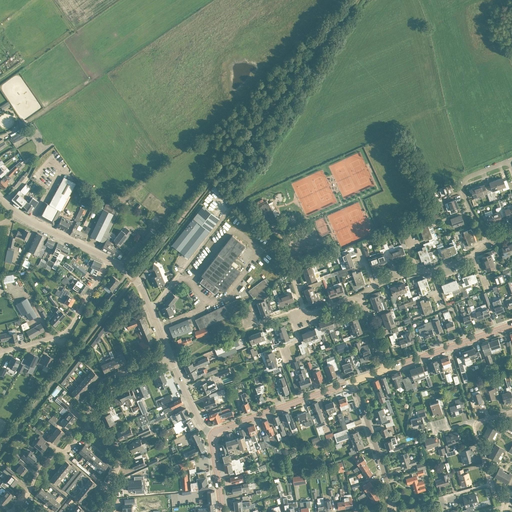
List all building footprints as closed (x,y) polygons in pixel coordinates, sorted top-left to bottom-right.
[(33,122),(22,130),(22,131),(26,136),(37,128),(33,122)] [(15,135),(11,138),(14,143),(18,140),(18,141),(26,136),(22,131),(15,135)] [(8,172),(6,173),(10,177),(13,174),(15,176),(20,171),(15,165),(15,166),(12,168),(8,172)] [(28,173),(26,172),(21,178),(17,182),(19,184),(28,173)] [(65,175),(49,204),(46,203),(44,203),(37,216),(53,225),(75,184),(65,178),(67,176),(65,175)] [(1,179),(0,180),(0,186),(3,189),(6,186),(8,185),(7,183),(9,181),(8,180),(5,176),(2,178),(1,179)] [(503,178),(496,180),(499,189),(502,188),(503,191),(509,188),(506,180),(504,181),(503,178)] [(490,185),(488,186),(492,200),(495,199),(494,196),(496,195),(494,190),(499,189),(496,180),(489,183),(490,185)] [(439,188),(441,196),(445,194),(446,195),(449,194),(448,193),(452,192),(450,184),(439,188)] [(478,187),(481,195),(481,196),(481,198),(485,197),(484,194),(487,193),(490,201),(492,200),(488,186),(485,187),(484,185),(478,187)] [(221,191),(215,186),(212,190),(217,195),(221,191)] [(474,198),(480,195),(481,195),(478,187),(471,189),(474,198)] [(17,193),(11,199),(21,207),(23,205),(26,201),(23,198),(24,197),(23,197),(24,195),(19,190),(17,193)] [(225,191),(223,193),(232,201),(234,199),(225,191)] [(26,201),(23,205),(25,208),(24,210),(29,213),(31,209),(32,209),(34,207),(37,201),(32,198),(29,203),(26,201)] [(442,201),(436,203),(437,206),(439,205),(440,206),(445,204),(445,205),(446,208),(449,207),(451,210),(450,211),(451,214),(457,212),(456,209),(458,208),(455,200),(450,202),(449,198),(446,199),(442,201)] [(111,212),(113,208),(117,200),(115,199),(112,202),(110,201),(109,202),(108,202),(107,203),(106,203),(103,209),(90,236),(100,241),(113,213),(111,212)] [(264,202),(255,206),(264,224),(274,218),(275,218),(274,217),(275,216),(269,203),(269,204),(267,200),(267,201),(264,202)] [(172,245),(174,247),(188,258),(207,235),(219,219),(203,206),(172,245)] [(493,214),(492,214),(495,223),(502,220),(501,217),(504,216),(501,210),(500,207),(496,208),(496,209),(497,212),(493,214)] [(80,208),(74,220),(76,222),(78,222),(82,214),(84,210),(83,210),(80,208)] [(108,232),(119,211),(113,208),(111,212),(113,213),(100,241),(103,242),(104,241),(105,242),(109,233),(108,232)] [(493,214),(492,210),(482,214),(484,219),(486,218),(489,225),(495,223),(492,214),(493,214)] [(434,218),(429,220),(430,223),(432,222),(441,219),(439,213),(433,216),(434,218)] [(453,215),(451,216),(443,218),(442,219),(443,221),(447,219),(448,222),(452,221),(454,227),(458,225),(462,223),(461,219),(462,219),(461,215),(454,217),(453,215)] [(57,226),(65,231),(71,221),(70,221),(69,223),(65,220),(65,219),(61,217),(61,218),(59,216),(57,221),(59,222),(57,226)] [(70,233),(77,237),(81,229),(82,227),(75,223),(70,233)] [(420,229),(422,234),(433,230),(434,228),(433,227),(432,227),(431,223),(422,226),(423,228),(420,229)] [(121,230),(113,240),(120,245),(123,241),(127,236),(128,236),(131,232),(126,228),(123,232),(121,230)] [(465,235),(466,239),(474,236),(472,231),(471,231),(471,229),(468,231),(467,228),(462,230),(458,231),(460,234),(461,233),(462,237),(465,235)] [(81,229),(77,237),(84,240),(87,235),(89,230),(86,229),(85,231),(81,229)] [(27,240),(28,237),(30,232),(25,230),(23,233),(18,231),(16,235),(21,237),(27,240)] [(146,246),(155,234),(150,230),(141,242),(146,246)] [(433,230),(422,234),(424,238),(425,238),(425,240),(428,239),(429,239),(430,241),(434,240),(436,239),(437,239),(435,235),(434,233),(435,231),(434,230),(433,230)] [(40,251),(46,237),(37,232),(28,251),(30,252),(39,256),(41,251),(40,251)] [(219,289),(224,293),(245,267),(235,259),(246,245),(232,235),(218,254),(202,275),(204,277),(200,282),(215,294),(219,289)] [(476,241),(474,236),(466,239),(467,242),(464,243),(465,246),(464,247),(465,250),(474,246),(473,244),(474,243),(473,241),(476,241)] [(11,263),(15,248),(13,248),(15,238),(11,237),(9,247),(5,262),(11,263)] [(55,241),(48,238),(44,244),(49,247),(43,259),(46,260),(52,248),(55,241)] [(449,243),(450,246),(447,247),(450,255),(455,254),(455,253),(457,252),(456,251),(459,250),(454,238),(452,239),(452,242),(449,243)] [(56,256),(58,251),(59,252),(63,245),(58,242),(54,249),(55,249),(53,254),(56,256)] [(421,250),(418,251),(420,256),(428,253),(427,250),(430,249),(428,245),(429,245),(428,242),(423,244),(424,247),(420,248),(421,250)] [(108,244),(107,244),(105,243),(103,246),(106,247),(104,251),(112,255),(116,248),(108,244)] [(386,244),(383,245),(385,248),(388,257),(391,256),(391,258),(392,259),(394,259),(398,258),(396,250),(394,247),(389,249),(386,244)] [(397,246),(394,247),(396,250),(398,258),(403,256),(403,255),(405,254),(401,244),(398,246),(397,246)] [(56,260),(52,267),(55,270),(60,262),(61,260),(61,261),(64,254),(66,255),(70,248),(63,245),(59,252),(57,256),(56,258),(57,259),(56,260)] [(443,255),(444,258),(450,255),(447,247),(444,248),(443,245),(437,248),(440,256),(443,255)] [(508,255),(511,254),(508,245),(502,247),(503,251),(500,252),(503,260),(509,258),(508,255)] [(379,253),(376,254),(380,265),(387,262),(389,261),(388,257),(385,248),(381,249),(380,250),(381,252),(379,253)] [(346,250),(336,254),(339,263),(340,263),(352,259),(349,252),(348,253),(347,252),(347,253),(346,250)] [(493,261),(491,255),(493,254),(492,251),(484,253),(485,257),(482,258),(485,264),(493,261)] [(428,253),(420,256),(422,261),(423,260),(424,260),(426,264),(426,265),(431,263),(430,260),(433,258),(432,255),(431,252),(428,253)] [(380,265),(376,254),(369,256),(373,267),(380,265)] [(90,273),(92,273),(96,276),(102,264),(90,258),(87,265),(92,268),(90,273)] [(41,259),(37,267),(38,268),(43,266),(44,265),(44,266),(47,262),(42,259),(41,259)] [(352,266),(354,265),(352,259),(340,263),(341,265),(345,264),(346,268),(352,266)] [(22,265),(28,268),(30,262),(24,260),(22,265)] [(499,270),(496,260),(493,261),(485,264),(487,271),(492,269),(493,272),(499,270)] [(64,264),(63,265),(66,268),(71,272),(74,268),(71,266),(69,264),(68,264),(65,262),(64,264)] [(165,283),(163,278),(158,267),(154,263),(149,269),(152,272),(154,277),(151,278),(155,287),(165,283)] [(314,265),(303,269),(305,276),(314,272),(312,269),(315,268),(314,265)] [(353,269),(352,266),(346,268),(337,271),(338,274),(340,273),(346,271),(350,270),(353,269)] [(497,284),(507,280),(505,274),(510,272),(508,266),(502,269),(503,271),(502,271),(504,274),(495,277),(497,284)] [(81,267),(78,271),(84,276),(87,271),(81,267)] [(314,272),(305,276),(307,282),(312,281),(316,279),(320,277),(318,271),(314,272)] [(353,280),(355,279),(363,276),(361,271),(358,272),(356,273),(355,271),(349,273),(350,277),(352,277),(354,276),(355,279),(353,279),(353,280)] [(4,284),(14,281),(13,274),(2,276),(4,284)] [(472,274),(467,276),(470,284),(473,283),(475,286),(478,285),(478,286),(482,285),(480,278),(476,279),(474,274),(472,275),(472,274)] [(70,275),(68,278),(72,281),(86,290),(88,287),(88,286),(89,286),(82,282),(81,282),(70,275)] [(65,276),(62,279),(66,282),(67,283),(69,284),(69,285),(72,287),(76,290),(79,292),(83,295),(86,290),(72,281),(68,278),(65,276)] [(353,279),(348,281),(352,284),(353,283),(355,290),(363,286),(362,284),(365,283),(364,281),(363,276),(355,279),(353,280),(353,279)] [(416,286),(419,285),(420,288),(428,285),(426,280),(425,278),(423,279),(422,276),(413,280),(414,283),(415,282),(416,286)] [(463,291),(463,292),(465,298),(467,297),(467,299),(471,298),(470,296),(469,297),(466,289),(472,287),(470,284),(467,276),(463,278),(464,280),(462,281),(462,282),(459,282),(462,291),(463,291)] [(112,291),(119,282),(113,277),(108,283),(107,282),(105,285),(112,291)] [(268,281),(266,278),(248,291),(254,298),(255,297),(266,289),(270,286),(267,282),(268,281)] [(304,290),(307,296),(315,293),(312,287),(322,284),(321,280),(312,283),(312,284),(308,285),(309,288),(304,290)] [(463,291),(462,291),(459,282),(457,283),(455,280),(449,283),(453,294),(459,292),(460,292),(463,291)] [(506,299),(506,300),(503,301),(504,304),(505,307),(508,306),(509,308),(511,307),(511,288),(509,281),(506,283),(511,296),(509,297),(509,298),(506,299)] [(407,291),(404,283),(397,286),(400,294),(404,293),(405,296),(408,295),(409,298),(412,297),(410,290),(407,291)] [(449,294),(450,295),(453,294),(449,283),(442,285),(443,288),(440,289),(444,298),(447,297),(446,296),(449,294)] [(288,293),(284,294),(285,295),(288,303),(294,301),(291,292),(294,291),(291,284),(289,284),(290,288),(286,289),(288,293)] [(344,292),(341,285),(334,287),(337,295),(338,296),(341,294),(344,292)] [(427,291),(430,290),(428,285),(420,288),(421,290),(418,292),(420,296),(423,294),(428,293),(427,291)] [(334,287),(334,286),(330,287),(327,288),(330,297),(334,296),(334,297),(337,296),(337,295),(334,287)] [(398,298),(397,295),(400,294),(397,286),(391,288),(394,296),(391,297),(394,307),(397,306),(395,302),(396,302),(395,299),(398,298)] [(69,295),(71,292),(63,288),(58,296),(65,300),(64,302),(70,306),(75,299),(69,295)] [(266,289),(255,297),(257,299),(259,302),(257,303),(260,309),(270,305),(277,303),(276,301),(276,299),(269,301),(269,302),(269,303),(266,304),(265,300),(264,299),(270,295),(267,292),(266,289)] [(373,297),(371,298),(373,304),(384,300),(384,301),(384,300),(383,298),(380,299),(378,295),(381,294),(380,291),(371,294),(372,295),(372,294),(373,297),(372,297),(373,297)] [(315,293),(307,296),(309,303),(310,302),(311,305),(319,302),(318,299),(320,299),(318,296),(317,292),(315,293)] [(172,304),(178,298),(173,294),(166,302),(168,306),(162,309),(166,317),(175,313),(173,310),(174,309),(172,304)] [(287,303),(287,304),(288,303),(285,295),(284,294),(278,297),(279,300),(281,305),(287,303)] [(54,300),(50,295),(48,297),(56,307),(58,305),(54,300)] [(485,304),(480,306),(481,310),(484,316),(484,317),(490,315),(489,310),(488,308),(491,307),(487,296),(483,297),(485,304)] [(490,302),(489,302),(493,311),(495,310),(496,313),(500,311),(504,310),(503,310),(501,304),(504,304),(502,298),(501,298),(490,302)] [(22,316),(26,314),(29,320),(36,316),(26,299),(16,305),(22,316)] [(241,299),(238,300),(237,299),(200,317),(195,319),(200,329),(205,327),(206,327),(232,314),(244,305),(241,299)] [(422,308),(431,305),(429,300),(426,301),(426,299),(417,302),(419,306),(421,305),(422,308)] [(467,300),(468,302),(470,306),(469,306),(472,313),(476,312),(476,314),(478,318),(478,319),(484,317),(484,316),(481,310),(478,311),(477,307),(477,308),(475,308),(474,307),(473,305),(471,299),(469,299),(467,300)] [(384,300),(373,304),(375,311),(377,310),(377,311),(378,310),(380,309),(381,312),(387,310),(388,310),(384,300),(384,301),(384,300)] [(270,305),(260,309),(262,316),(264,315),(264,316),(265,315),(270,313),(268,309),(271,308),(270,306),(270,305)] [(432,310),(431,305),(422,308),(419,309),(422,316),(433,312),(432,310)] [(37,307),(44,318),(46,316),(40,306),(37,307)] [(58,308),(53,314),(60,320),(65,315),(61,312),(59,309),(58,308)] [(448,309),(442,311),(443,314),(445,319),(446,318),(447,318),(449,323),(446,324),(446,325),(448,330),(455,328),(451,317),(449,312),(448,309)] [(390,311),(382,314),(384,321),(393,318),(390,311)] [(470,315),(466,317),(464,312),(461,313),(465,324),(472,321),(470,315)] [(49,320),(55,326),(60,320),(53,314),(51,317),(49,320)] [(129,322),(126,325),(128,330),(137,326),(139,331),(144,342),(141,343),(138,344),(140,349),(142,353),(156,347),(143,316),(129,322)] [(190,318),(174,325),(169,327),(174,338),(192,331),(189,324),(192,323),(190,318)] [(326,320),(330,332),(332,339),(337,337),(334,329),(339,327),(338,326),(337,323),(337,320),(334,321),(333,318),(326,320)] [(346,322),(344,323),(346,327),(349,325),(350,325),(351,328),(360,325),(357,318),(348,322),(346,322)] [(387,328),(395,325),(399,323),(398,320),(394,322),(393,318),(384,321),(387,328)] [(424,325),(418,327),(420,333),(423,332),(425,335),(426,338),(434,335),(433,333),(436,332),(436,333),(443,331),(439,319),(432,322),(432,321),(424,324),(424,325)] [(322,331),(325,330),(326,333),(330,332),(326,320),(319,323),(322,331)] [(25,322),(21,324),(23,331),(29,328),(26,322),(25,322)] [(30,338),(44,330),(40,324),(27,332),(30,338)] [(351,332),(350,333),(351,336),(352,339),(357,337),(356,335),(357,334),(362,332),(360,325),(351,328),(353,332),(351,332)] [(276,334),(279,332),(280,334),(287,332),(284,326),(274,329),(276,334)] [(395,328),(390,330),(392,334),(393,333),(399,331),(403,329),(402,326),(398,327),(395,328)] [(206,327),(195,331),(197,338),(208,334),(206,327)] [(316,332),(315,329),(309,332),(312,342),(319,340),(319,339),(321,338),(320,334),(319,331),(316,332)] [(416,336),(413,330),(405,333),(405,334),(407,338),(406,338),(409,344),(414,342),(412,337),(416,336)] [(263,331),(256,334),(258,341),(260,344),(263,343),(264,342),(266,342),(267,343),(270,342),(269,339),(269,338),(267,333),(264,335),(263,332),(263,331)] [(17,335),(16,332),(9,334),(8,334),(9,340),(10,343),(18,341),(18,340),(23,339),(22,334),(17,335)] [(279,343),(289,339),(287,332),(280,334),(281,337),(278,338),(279,343)] [(309,332),(302,334),(304,340),(306,344),(312,342),(309,332)] [(1,341),(9,340),(8,334),(9,334),(9,333),(0,334),(0,338),(1,339),(1,341)] [(257,346),(255,342),(258,341),(256,334),(249,336),(253,347),(257,346)] [(401,336),(395,339),(396,342),(400,341),(402,347),(409,344),(406,338),(407,338),(405,334),(401,335),(401,336)] [(181,341),(180,338),(175,340),(177,347),(192,341),(191,338),(186,339),(181,341)] [(488,365),(486,365),(487,369),(494,367),(490,354),(502,350),(501,349),(501,347),(498,339),(488,342),(481,344),(488,364),(488,365)] [(233,341),(215,349),(217,355),(219,359),(236,351),(237,351),(233,342),(233,341)] [(367,344),(361,347),(360,343),(359,341),(354,343),(357,353),(360,352),(362,351),(366,360),(369,359),(368,356),(371,354),(367,344)] [(336,347),(339,353),(349,349),(346,343),(336,347)] [(258,354),(257,350),(254,351),(253,347),(250,349),(253,356),(258,354)] [(476,353),(474,348),(468,351),(471,360),(472,362),(475,361),(474,358),(477,357),(481,356),(479,351),(476,353)] [(269,350),(258,354),(259,357),(262,356),(264,362),(267,361),(275,358),(272,352),(271,353),(269,350)] [(463,356),(457,358),(461,372),(465,371),(466,371),(465,368),(466,365),(472,363),(472,362),(471,360),(468,351),(462,353),(463,356)] [(26,360),(25,363),(26,363),(30,365),(27,372),(32,374),(36,365),(35,364),(38,357),(35,356),(33,355),(34,355),(30,353),(26,360)] [(127,364),(125,359),(122,353),(119,355),(117,356),(118,358),(121,365),(124,363),(124,365),(127,364)] [(44,360),(41,358),(38,364),(43,367),(45,364),(49,366),(53,358),(47,355),(44,360)] [(20,360),(19,360),(19,359),(16,358),(12,356),(6,368),(8,369),(8,371),(13,374),(15,369),(15,370),(16,369),(18,365),(20,360)] [(113,356),(110,357),(112,361),(112,360),(115,367),(121,365),(118,358),(115,359),(113,356)] [(345,358),(347,363),(342,365),(345,372),(353,369),(351,365),(354,364),(351,356),(345,358)] [(447,365),(448,367),(451,366),(450,362),(448,356),(441,359),(443,367),(447,365)] [(105,359),(107,363),(110,370),(115,367),(112,360),(112,361),(110,357),(105,359)] [(185,366),(187,372),(192,370),(210,362),(207,357),(198,361),(199,363),(193,365),(192,363),(185,366)] [(267,368),(264,369),(265,373),(276,369),(275,366),(277,365),(276,362),(277,362),(276,358),(275,358),(267,361),(268,365),(266,366),(267,368)] [(339,369),(340,369),(335,358),(327,361),(327,366),(325,367),(329,378),(333,377),(336,376),(334,371),(339,369)] [(429,366),(426,367),(428,373),(433,372),(440,369),(436,360),(430,363),(428,364),(429,366)] [(107,371),(110,370),(107,363),(101,365),(105,374),(108,373),(107,371)] [(307,378),(304,369),(303,369),(302,365),(300,366),(301,370),(307,386),(312,384),(310,377),(307,378)] [(416,368),(420,379),(426,377),(425,375),(425,374),(422,365),(416,368)] [(313,372),(314,376),(313,376),(314,379),(315,379),(317,383),(324,380),(319,367),(315,369),(314,368),(312,369),(313,372)] [(203,375),(204,378),(218,372),(217,368),(208,372),(206,369),(198,372),(197,369),(188,373),(191,380),(203,375)] [(220,377),(231,373),(229,368),(218,373),(220,377)] [(414,381),(420,379),(416,368),(410,370),(414,381)] [(299,381),(302,388),(307,386),(301,370),(298,371),(300,377),(296,379),(297,382),(299,381)] [(92,371),(88,375),(93,380),(95,378),(97,379),(99,377),(92,371)] [(400,372),(391,375),(393,379),(396,388),(401,386),(399,382),(403,381),(406,390),(411,388),(412,392),(415,392),(412,384),(411,383),(411,382),(408,383),(406,378),(403,379),(400,372)] [(164,373),(156,376),(159,384),(158,384),(161,389),(164,388),(165,388),(165,387),(168,386),(166,381),(167,381),(164,373)] [(84,380),(89,385),(93,380),(88,375),(84,380)] [(263,381),(261,375),(254,378),(256,384),(263,381)] [(504,375),(506,384),(507,383),(508,387),(506,388),(508,394),(502,395),(504,401),(504,402),(505,402),(505,404),(511,401),(511,395),(510,388),(511,387),(511,385),(509,375),(504,375)] [(385,377),(381,378),(386,393),(387,398),(392,396),(390,392),(385,377)] [(494,388),(485,391),(487,395),(488,400),(495,398),(494,394),(496,394),(495,391),(498,390),(496,385),(494,377),(491,378),(490,378),(491,381),(493,381),(493,383),(492,383),(494,387),(494,388)] [(289,393),(283,378),(279,379),(281,386),(279,387),(282,395),(289,393)] [(387,403),(386,401),(378,379),(373,381),(375,389),(376,388),(378,391),(377,392),(382,405),(387,403)] [(80,384),(85,389),(89,385),(84,380),(80,384)] [(143,382),(136,385),(137,388),(138,391),(141,397),(148,394),(147,390),(145,385),(144,385),(143,382)] [(204,395),(209,393),(218,389),(215,382),(208,385),(206,382),(200,385),(204,395)] [(75,389),(81,394),(85,389),(80,384),(75,389)] [(59,385),(51,394),(56,398),(60,391),(64,394),(67,391),(59,385)] [(255,395),(258,403),(259,403),(260,403),(262,403),(262,401),(265,400),(262,393),(266,391),(263,385),(256,387),(258,394),(255,395)] [(79,396),(81,394),(75,389),(71,393),(78,400),(80,397),(79,396)] [(123,391),(130,406),(132,405),(132,403),(130,399),(132,398),(133,400),(136,398),(135,395),(133,392),(131,394),(128,389),(123,391)] [(206,409),(216,405),(213,396),(217,395),(218,396),(225,393),(224,390),(217,392),(209,395),(210,397),(209,398),(210,399),(203,401),(206,409)] [(125,401),(128,407),(130,406),(123,391),(118,393),(121,398),(118,399),(121,405),(123,404),(123,402),(125,401)] [(475,402),(475,404),(482,401),(479,391),(476,392),(476,394),(473,395),(474,400),(474,402),(475,402)] [(242,404),(245,412),(246,412),(248,412),(248,411),(251,410),(248,402),(251,401),(247,393),(241,395),(245,403),(242,404)] [(171,394),(161,399),(163,404),(173,399),(171,394)] [(62,401),(63,400),(59,396),(58,398),(57,397),(55,400),(63,408),(66,409),(68,406),(62,401)] [(341,406),(340,406),(341,410),(346,408),(345,405),(348,404),(346,397),(339,400),(341,406)] [(431,405),(433,413),(433,414),(438,413),(439,416),(443,415),(442,411),(441,407),(444,406),(441,397),(436,399),(437,403),(431,405)] [(142,398),(137,401),(143,414),(148,412),(142,398)] [(171,406),(163,410),(164,411),(162,412),(163,414),(165,413),(177,407),(176,407),(183,403),(181,398),(174,402),(170,403),(171,406)] [(456,405),(450,407),(452,415),(459,413),(463,412),(461,405),(464,404),(462,398),(457,400),(455,400),(456,405)] [(105,405),(100,407),(103,413),(105,412),(111,410),(112,409),(108,401),(104,403),(105,405)] [(317,414),(311,416),(312,418),(312,419),(315,418),(317,417),(322,415),(319,406),(317,402),(312,404),(313,408),(315,411),(316,411),(317,414)] [(325,404),(327,409),(329,417),(333,415),(332,413),(336,411),(333,402),(325,404)] [(175,420),(176,423),(190,416),(186,408),(176,413),(174,414),(176,419),(175,420)] [(214,424),(234,417),(234,415),(235,415),(234,411),(232,411),(232,410),(229,411),(228,409),(221,411),(209,415),(211,419),(212,419),(214,424)] [(373,413),(374,416),(375,416),(376,420),(377,419),(378,423),(386,420),(387,423),(393,421),(391,415),(385,415),(383,409),(377,411),(377,410),(374,411),(374,412),(373,412),(374,413),(373,413)] [(418,417),(411,419),(411,420),(412,424),(412,426),(420,423),(421,427),(422,429),(426,428),(422,417),(426,415),(425,411),(424,409),(417,411),(416,411),(418,417)] [(64,412),(62,414),(63,415),(65,417),(72,423),(76,417),(67,410),(65,412),(64,412)] [(106,415),(101,417),(104,422),(119,416),(118,415),(117,413),(112,415),(111,413),(113,413),(111,410),(105,412),(106,415)] [(143,415),(137,417),(139,421),(138,421),(141,425),(142,425),(146,423),(147,422),(146,422),(151,420),(148,412),(143,414),(143,415)] [(293,435),(298,433),(297,431),(298,431),(295,423),(294,424),(292,420),(291,415),(289,415),(288,412),(283,414),(285,422),(288,420),(293,435)] [(298,417),(299,417),(301,423),(304,421),(306,427),(313,424),(311,418),(308,419),(305,412),(298,415),(298,417)] [(343,430),(347,429),(348,429),(346,424),(342,412),(337,414),(343,430)] [(151,420),(146,422),(147,422),(147,423),(150,431),(152,430),(153,429),(151,424),(157,421),(163,418),(166,416),(165,413),(163,414),(161,415),(156,418),(151,420)] [(62,414),(58,419),(60,421),(61,422),(61,423),(64,425),(68,428),(72,423),(65,417),(63,415),(62,414)] [(60,421),(53,415),(51,418),(49,416),(48,416),(57,424),(60,421)] [(317,423),(315,424),(316,429),(318,432),(323,430),(322,426),(326,425),(322,415),(317,417),(315,418),(317,423)] [(48,420),(55,426),(57,424),(48,416),(47,418),(49,419),(48,420)] [(119,416),(104,422),(106,427),(111,425),(112,428),(118,425),(117,422),(115,423),(114,421),(120,418),(119,416)] [(278,424),(282,436),(286,435),(282,422),(280,423),(278,416),(273,418),(275,425),(278,424)] [(175,426),(162,432),(165,438),(175,433),(177,432),(179,431),(180,431),(184,428),(186,431),(195,426),(191,419),(190,419),(189,417),(176,423),(177,423),(174,424),(175,426)] [(267,420),(262,422),(264,429),(265,429),(266,432),(268,431),(270,436),(274,434),(271,426),(270,427),(267,420)] [(143,430),(137,432),(139,435),(141,434),(141,435),(150,431),(147,423),(141,426),(143,430)] [(494,435),(496,432),(497,433),(499,429),(490,424),(486,431),(494,435)] [(254,425),(248,427),(250,431),(253,441),(253,442),(255,447),(256,450),(261,448),(266,446),(264,441),(259,443),(258,443),(257,441),(256,437),(258,436),(257,433),(256,429),(254,425)] [(124,429),(124,430),(117,433),(120,440),(133,434),(130,426),(124,429)] [(54,431),(52,429),(51,431),(53,433),(59,438),(64,432),(58,427),(54,431)] [(388,431),(387,428),(381,430),(383,437),(392,434),(391,430),(388,431)] [(350,438),(352,443),(361,440),(358,432),(350,435),(347,429),(343,430),(334,434),(337,443),(340,442),(350,438)] [(48,439),(55,444),(59,438),(53,433),(51,431),(49,434),(51,436),(48,439)] [(483,437),(492,442),(494,439),(493,438),(494,435),(486,431),(483,437)] [(198,432),(191,435),(192,437),(194,442),(195,444),(202,441),(198,432)] [(245,432),(243,433),(244,436),(248,449),(249,453),(256,451),(256,450),(255,447),(253,442),(250,434),(246,435),(245,432)] [(453,435),(446,437),(449,445),(452,444),(452,443),(460,440),(458,435),(459,435),(458,434),(457,432),(453,433),(453,435)] [(240,434),(241,437),(237,438),(241,451),(248,449),(244,436),(243,433),(240,434)] [(43,443),(46,440),(41,436),(40,435),(37,438),(39,440),(34,445),(42,452),(47,446),(43,443)] [(262,437),(264,441),(266,446),(270,445),(270,444),(267,435),(262,437)] [(234,439),(233,436),(230,437),(236,453),(241,451),(237,438),(234,439)] [(230,455),(236,453),(230,437),(228,438),(229,441),(226,442),(229,452),(230,455)] [(320,442),(317,443),(319,446),(331,442),(329,437),(320,440),(321,442),(320,442)] [(389,441),(384,443),(387,450),(391,448),(394,448),(393,445),(397,444),(395,437),(391,438),(392,441),(389,441)] [(438,444),(437,439),(436,439),(436,438),(432,439),(432,438),(425,440),(427,449),(432,447),(431,446),(438,444)] [(129,445),(129,446),(130,449),(131,449),(132,452),(137,450),(139,449),(140,450),(144,448),(146,447),(147,447),(145,443),(142,444),(140,439),(136,441),(136,442),(134,443),(133,443),(129,445)] [(355,450),(363,447),(361,440),(352,443),(353,447),(350,448),(351,451),(349,452),(350,455),(356,453),(355,450)] [(187,452),(184,454),(186,458),(190,457),(201,451),(205,450),(206,449),(202,441),(195,444),(194,445),(195,448),(191,450),(189,451),(187,452)] [(222,454),(229,452),(226,442),(223,443),(223,444),(220,445),(219,445),(222,454)] [(85,444),(79,452),(83,455),(88,449),(86,448),(87,446),(85,444)] [(505,449),(496,444),(492,451),(500,455),(502,452),(503,453),(505,449)] [(461,459),(462,464),(465,463),(474,460),(470,449),(461,451),(460,448),(449,451),(446,452),(447,456),(460,453),(460,455),(461,455),(462,459),(461,459)] [(83,455),(81,458),(83,460),(86,457),(88,459),(93,453),(88,449),(83,455)] [(25,452),(21,457),(27,462),(29,460),(33,463),(38,457),(30,451),(28,454),(25,452)] [(500,459),(498,458),(500,455),(492,451),(489,457),(498,462),(500,459)] [(231,457),(230,455),(229,452),(222,454),(223,456),(225,463),(230,461),(229,457),(231,457)] [(88,459),(86,462),(90,466),(93,463),(98,457),(93,453),(88,459)] [(410,461),(407,453),(400,455),(402,461),(401,461),(403,467),(402,467),(402,468),(403,467),(403,468),(411,465),(416,463),(415,460),(410,461)] [(135,460),(131,462),(134,469),(146,465),(144,460),(144,459),(143,457),(142,457),(141,454),(134,457),(135,460)] [(356,460),(356,461),(359,466),(365,462),(366,461),(363,456),(359,458),(357,455),(354,457),(356,460)] [(93,463),(90,466),(93,468),(95,465),(97,467),(102,461),(98,457),(93,463)] [(23,475),(27,469),(24,466),(26,464),(22,461),(20,459),(16,464),(19,467),(16,470),(23,475)] [(244,471),(243,469),(239,459),(230,461),(225,463),(224,463),(225,472),(233,471),(233,470),(235,469),(235,471),(236,474),(244,471)] [(62,462),(64,463),(62,466),(67,470),(70,467),(74,471),(77,468),(72,464),(71,465),(64,460),(62,462)] [(97,467),(95,470),(98,472),(100,469),(102,471),(108,464),(106,462),(105,463),(102,461),(97,467)] [(193,461),(187,462),(189,469),(188,469),(190,474),(191,482),(190,482),(191,490),(192,490),(209,487),(206,471),(196,473),(195,467),(193,461)] [(176,472),(188,469),(189,469),(187,462),(174,465),(176,472)] [(359,471),(361,469),(363,471),(369,468),(365,462),(359,466),(353,470),(355,472),(358,470),(359,471)] [(259,467),(261,473),(268,470),(265,464),(259,467)] [(4,469),(3,471),(8,475),(4,479),(7,481),(13,486),(15,483),(16,483),(18,480),(12,475),(14,472),(7,466),(5,469),(4,469)] [(65,476),(66,474),(65,473),(67,470),(62,466),(58,470),(65,476)] [(258,466),(247,470),(244,471),(245,475),(248,474),(259,470),(258,468),(259,468),(258,466)] [(367,477),(373,474),(369,468),(363,471),(367,477)] [(495,477),(501,481),(505,473),(502,471),(503,469),(500,468),(495,477)] [(467,473),(464,474),(463,469),(457,471),(458,476),(459,476),(462,486),(471,484),(470,479),(469,480),(467,473)] [(62,477),(63,478),(65,476),(58,470),(54,475),(60,480),(62,477)] [(181,473),(182,490),(189,489),(188,473),(181,473)] [(447,473),(441,475),(442,479),(436,481),(438,490),(442,489),(441,486),(449,484),(448,480),(449,479),(447,473)] [(509,474),(505,473),(501,481),(507,484),(511,475),(511,474),(509,473),(509,474)] [(293,477),(294,485),(306,483),(305,474),(293,477)] [(48,478),(56,484),(60,480),(54,475),(52,477),(51,476),(48,478)] [(236,482),(236,483),(244,481),(242,475),(230,478),(232,483),(236,482)] [(134,480),(127,481),(128,490),(135,490),(135,493),(145,493),(145,489),(142,489),(141,480),(144,480),(144,479),(144,476),(134,476),(134,480)] [(415,493),(426,490),(424,485),(423,480),(418,482),(418,481),(416,476),(406,479),(408,484),(412,483),(414,489),(413,489),(414,490),(414,489),(415,493)] [(86,481),(85,483),(93,489),(95,487),(94,487),(96,484),(90,479),(87,482),(86,481)] [(364,493),(366,492),(367,491),(372,487),(373,487),(370,481),(366,484),(364,481),(361,483),(363,486),(361,488),(364,493)] [(254,482),(251,484),(251,482),(243,484),(244,485),(241,485),(241,486),(232,487),(234,494),(245,492),(245,489),(256,487),(254,482)] [(90,491),(92,492),(93,489),(85,483),(83,485),(84,486),(82,488),(88,493),(90,491)] [(370,497),(376,493),(372,487),(367,491),(370,497)] [(1,488),(0,489),(0,492),(9,500),(13,495),(7,490),(6,491),(3,488),(2,488),(1,488)] [(39,496),(41,498),(46,492),(41,488),(35,496),(38,498),(39,496)] [(80,491),(78,490),(77,492),(85,499),(87,497),(86,496),(88,493),(82,488),(80,491)] [(341,501),(337,502),(338,506),(338,509),(346,508),(345,501),(344,495),(343,490),(342,490),(342,488),(339,489),(340,491),(341,497),(340,497),(341,501)] [(46,492),(41,498),(46,502),(52,495),(47,491),(46,492)] [(208,491),(209,503),(214,502),(216,502),(215,491),(208,491)] [(0,501),(4,505),(9,500),(0,492),(0,501)] [(84,501),(85,499),(77,492),(75,494),(76,495),(74,498),(80,503),(83,500),(84,501)] [(374,503),(380,499),(376,493),(370,497),(374,503)] [(46,502),(45,503),(47,505),(48,504),(51,506),(55,500),(53,498),(55,495),(53,494),(52,495),(46,502)] [(351,494),(344,495),(345,501),(346,508),(353,506),(352,499),(351,494)] [(475,494),(463,497),(467,509),(469,509),(474,507),(473,504),(477,503),(475,494)] [(124,505),(122,505),(122,511),(131,511),(132,511),(132,504),(135,504),(135,498),(124,499),(124,505)] [(287,498),(284,498),(285,505),(285,509),(287,509),(287,511),(294,511),(295,511),(294,508),(298,507),(297,501),(288,503),(287,498)] [(54,511),(60,504),(55,500),(51,506),(53,508),(52,509),(54,511)] [(330,500),(324,501),(324,505),(325,511),(332,510),(331,505),(331,503),(331,504),(330,500)] [(311,507),(311,504),(310,501),(306,502),(300,503),(301,511),(309,511),(309,507),(311,507)] [(318,506),(318,511),(319,511),(325,511),(324,505),(324,501),(320,502),(317,502),(318,506)] [(194,511),(215,511),(215,503),(214,503),(214,502),(209,503),(209,504),(206,504),(207,508),(194,509),(194,511)]
